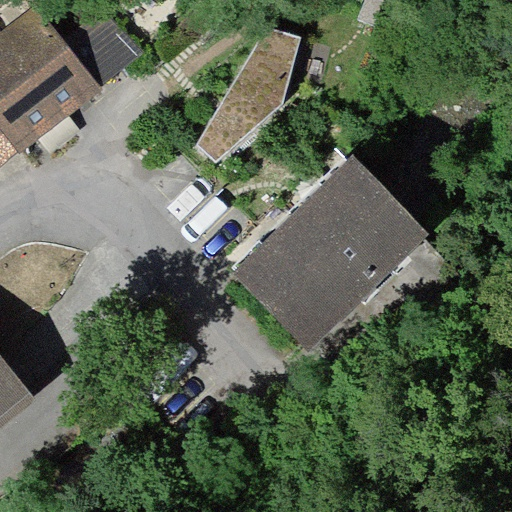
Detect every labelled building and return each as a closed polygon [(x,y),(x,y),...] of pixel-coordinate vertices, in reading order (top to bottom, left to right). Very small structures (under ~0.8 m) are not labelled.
[(32,5),(0,31),(0,145),(9,157),(12,160),(135,58),(99,15),(65,44),(32,5)] [(195,139),(212,160),(288,94),(296,32),(274,26),(226,94),(195,139)] [(0,164),(9,157),(0,145),(0,164)] [(353,162),(228,273),(292,345),(375,271),(417,234),(353,162)] [(0,427),(35,400),(0,354),(0,427)]
